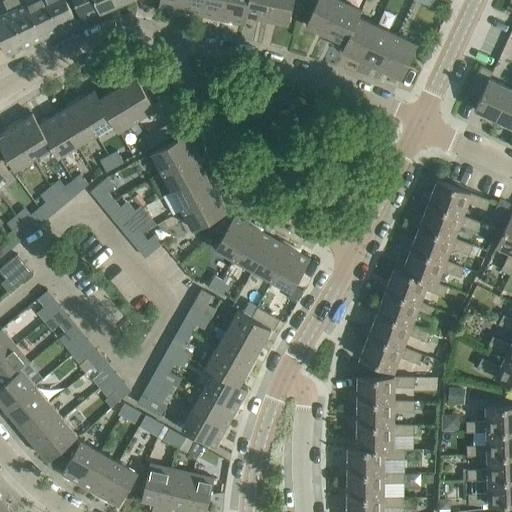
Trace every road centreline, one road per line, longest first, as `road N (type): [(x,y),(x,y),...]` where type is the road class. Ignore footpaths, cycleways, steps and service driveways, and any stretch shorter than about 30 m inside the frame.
road 1 (residential): [(356,249),(260,197),(239,177),(168,53)]
road 2 (residential): [(419,120),(265,66),(187,46),(168,53)]
road 3 (residential): [(168,53),(117,35),(0,92)]
road 4 (residential): [(305,511),(307,391),(286,376)]
road 5 (residential): [(286,376),(356,249)]
road 6 (residential): [(248,511),(266,422),(286,376)]
road 7 (residential): [(356,249),(416,125)]
road 8 (residential): [(419,120),(475,0)]
